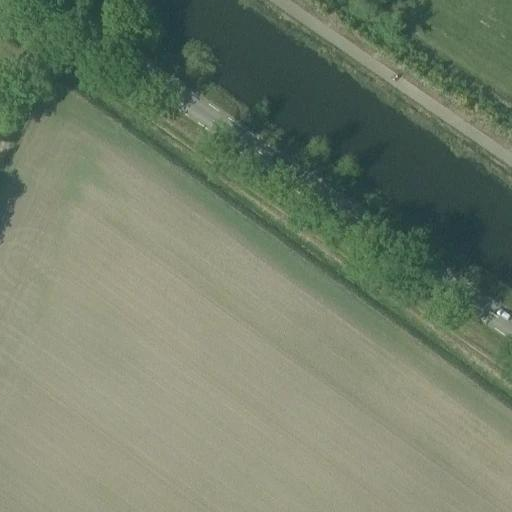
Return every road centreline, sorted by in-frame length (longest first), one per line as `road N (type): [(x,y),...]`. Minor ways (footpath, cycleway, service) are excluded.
road 1 (secondary): [(511,333),(31,0)]
road 2 (unclassified): [(511,160),(280,0)]
road 3 (track): [(0,140),(52,14)]
